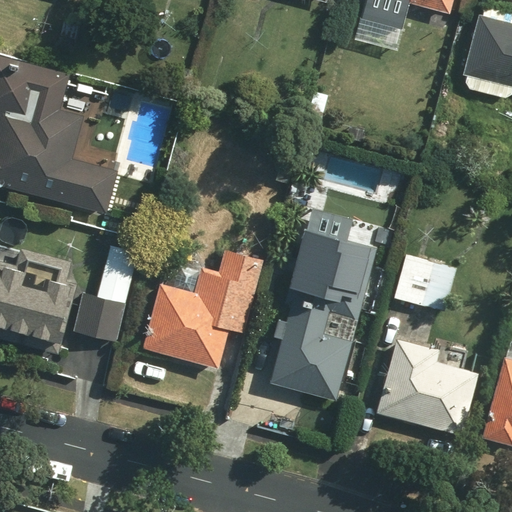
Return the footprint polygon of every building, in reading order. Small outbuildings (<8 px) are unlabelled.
[(449,0),(386,0),(445,15),(449,0)] [(511,25),(474,16),(459,75),(511,88),(511,25)] [(64,79),(0,62),(0,189),(102,216),(113,174),(69,163),(79,121),(55,115),(64,79)] [(370,253),(299,234),(260,384),(331,402),(370,253)] [(70,334),(86,338),(113,344),(116,333),(130,336),(149,252),(108,243),(96,297),(80,292),(70,334)] [(72,267),(0,248),(0,335),(51,349),(72,267)] [(221,248),(214,275),(197,270),(191,294),(155,285),(138,349),(211,368),(221,331),(238,336),(259,258),(221,248)] [(462,265),(399,250),(387,302),(450,317),(462,265)] [(392,340),(373,414),(457,436),(473,377),(432,366),(436,351),(392,340)] [(510,447),(511,438),(511,362),(497,359),(476,439),(510,447)]
